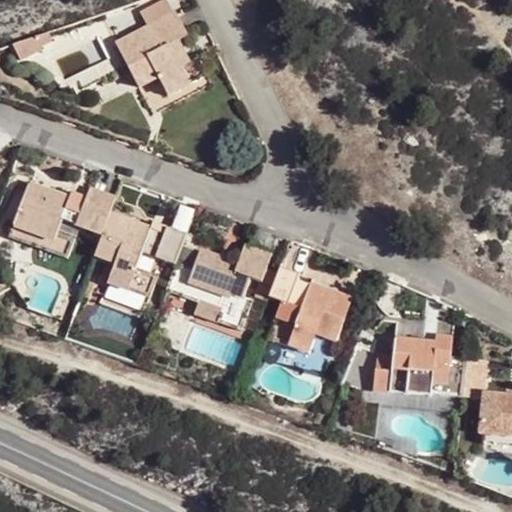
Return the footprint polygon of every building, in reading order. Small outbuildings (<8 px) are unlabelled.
[(170,46),(180,41),(188,37),(176,14),(174,15),(167,2),(141,15),(147,29),(116,45),(139,89),(159,79),(168,98),(209,77),(198,55),(189,60),(180,65),(170,46)] [(49,33),(25,41),(32,57),(42,52),(40,49),(53,42),(49,33)] [(25,41),(12,45),(21,63),(32,57),(25,41)] [(189,60),(180,41),(170,46),(180,65),(189,60)] [(111,214),(116,199),(90,190),(87,197),(72,192),(70,199),(29,184),(10,239),(29,246),(33,234),(55,241),(57,235),(62,220),(66,210),(81,216),(77,225),(103,234),(111,214)] [(62,220),(77,225),(81,216),(66,210),(62,220)] [(152,229),(111,214),(103,234),(96,255),(116,262),(108,284),(129,291),(149,299),(158,276),(137,268),(143,253),(152,229)] [(165,234),(152,229),(143,253),(156,258),(165,234)] [(178,262),(187,236),(167,229),(165,234),(156,258),(176,266),(178,262)] [(74,241),(57,235),(55,241),(33,234),(29,246),(67,260),(74,241)] [(194,269),(178,262),(176,266),(167,291),(199,303),(221,312),(218,323),(243,332),(254,301),(245,298),(253,279),(274,287),(278,274),(267,270),(272,257),(245,247),(239,264),(236,273),(213,265),(217,256),(201,250),(194,269)] [(239,264),(217,256),(213,265),(236,273),(239,264)] [(300,274),(281,268),(278,274),(274,287),(269,298),(301,310),(296,326),(276,318),(268,340),(310,355),(317,335),(337,342),(352,301),(298,281),(300,274)] [(195,314),(218,323),(221,312),(199,303),(195,314)] [(463,397),(467,359),(450,357),(452,337),(437,335),(436,343),(396,338),(392,372),(376,370),(373,391),(390,393),(433,397),(433,395),(463,397)] [(489,362),(467,359),(463,397),(484,400),(481,432),(511,436),(511,396),(486,394),(489,362)] [(432,410),(433,397),(390,393),(389,405),(432,410)]
